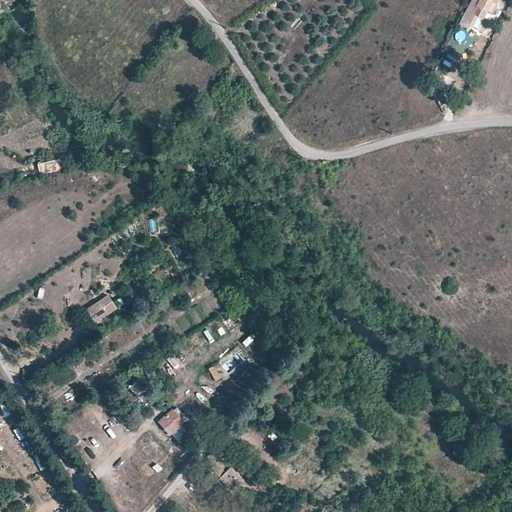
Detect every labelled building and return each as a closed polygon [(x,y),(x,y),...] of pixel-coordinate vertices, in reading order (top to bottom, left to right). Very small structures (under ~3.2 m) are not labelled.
[(497,0),(471,0),(466,10),(475,15),(479,7),(492,14),(497,6),(495,5),(497,0)] [(39,174),(62,171),(60,160),(38,164),(39,174)] [(116,307),(108,295),(86,310),(94,322),(116,307)] [(68,370),(63,362),(53,369),(58,377),(68,370)] [(133,399),(141,411),(144,408),(136,398),(133,399)] [(138,412),(141,411),(133,399),(130,402),(138,412)] [(158,421),(169,434),(178,426),(183,422),(171,409),(158,421)] [(178,426),(169,434),(172,438),(182,430),(178,426)] [(234,492),(245,480),(229,467),(224,463),(220,452),(208,456),(212,470),(214,469),(221,476),(219,479),(234,492)] [(229,467),(245,480),(253,470),(250,468),(246,473),(234,462),(229,467)]
